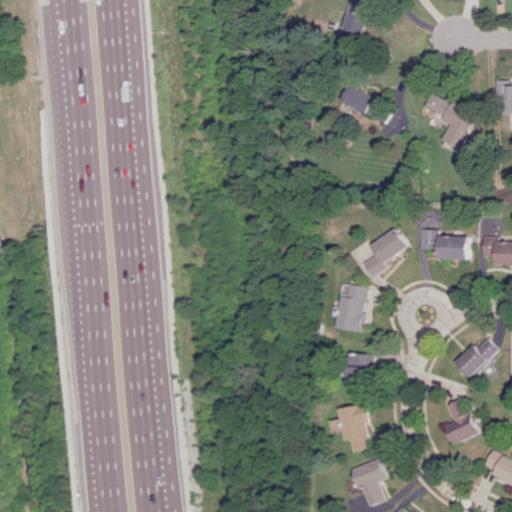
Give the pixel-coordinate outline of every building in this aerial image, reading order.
[(372,0),(353,0),(346,30),(364,34),(372,0)] [(511,79),(497,79),(498,113),(511,113),(511,79)] [(352,86),(344,101),(370,115),(371,114),(384,121),(392,107),(352,86)] [(443,140),(461,149),(479,113),(442,95),(433,113),(452,122),(443,140)] [(374,254),(363,262),(373,276),(389,264),(387,261),(408,246),(395,228),(368,246),(374,254)] [(467,259),(468,235),(437,234),(437,229),(420,228),(419,248),(439,248),(438,258),(467,259)] [(481,255),(496,256),(495,264),(511,264),(511,240),(498,241),(498,236),(482,235),(481,255)] [(453,361),(468,377),(497,350),(484,336),(475,346),(472,343),(453,361)] [(371,352),(348,353),(348,385),(372,384),(371,352)] [(477,433),(459,397),(444,405),(451,420),(442,425),(452,445),(477,433)] [(338,407),(340,419),(330,420),(332,432),(343,430),(344,440),(351,439),(353,452),(370,450),(366,423),(368,422),(365,404),(338,407)] [(511,483),(511,459),(489,449),(482,465),(493,470),(491,474),(511,483)] [(385,500),(378,481),(386,478),(379,458),(352,468),(359,489),(362,488),(369,506),(385,500)]
